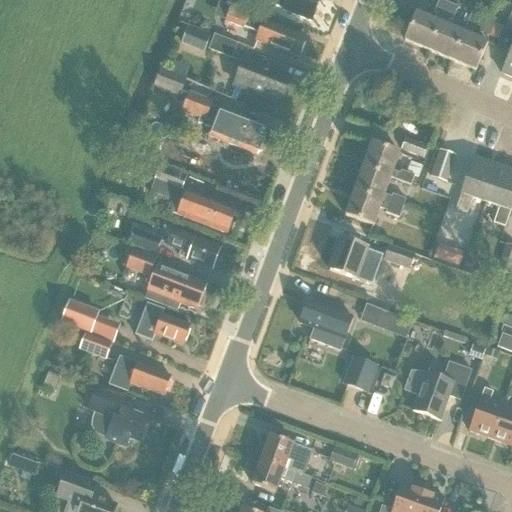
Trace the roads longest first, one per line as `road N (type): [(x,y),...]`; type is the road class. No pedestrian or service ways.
road 1 (tertiary): [(225,387),(345,57)]
road 2 (residential): [(511,487),(225,387)]
road 3 (unclassified): [(494,121),(345,57)]
road 4 (tertiary): [(179,511),(225,387)]
